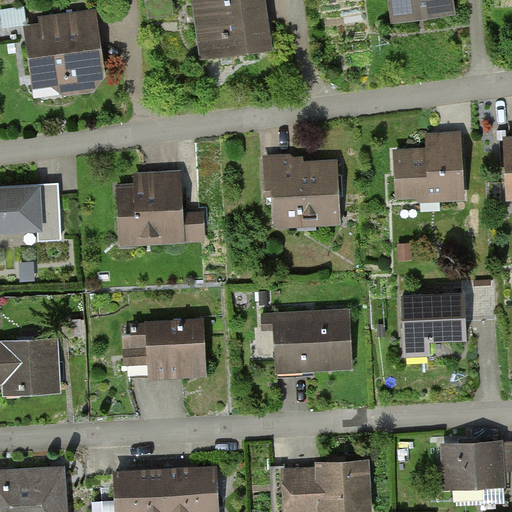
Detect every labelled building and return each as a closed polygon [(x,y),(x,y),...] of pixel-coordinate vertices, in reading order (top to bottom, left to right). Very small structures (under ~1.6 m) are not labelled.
[(220,0),(197,3),(204,55),(269,46),(262,0),(220,0)] [(447,0),(393,0),(396,18),(449,11),(447,0)] [(27,23),(24,7),(2,11),(4,26),(27,23)] [(53,35),(29,38),(34,75),(56,72),(67,81),(68,91),(89,88),(98,78),(95,58),(100,52),(98,38),(93,39),(92,30),(83,31),(81,14),(50,18),(53,35)] [(464,196),(461,135),(440,137),(440,151),(396,153),(398,193),(441,191),(441,197),(464,196)] [(291,159),(266,160),(267,193),(274,192),(275,217),(279,221),(318,219),(318,221),(340,220),(337,164),(307,165),(304,169),(294,169),(294,161),(291,159)] [(118,189),(121,231),(138,230),(138,240),(204,237),(203,214),(183,215),(180,174),(158,175),(159,189),(152,189),(148,193),(142,188),(118,189)] [(37,189),(0,190),(0,231),(39,229),(40,240),(62,239),(59,195),(38,196),(37,189)] [(465,294),(404,296),(406,340),(466,337),(465,294)] [(276,313),(264,314),(264,328),(276,327),(279,368),(352,364),(350,312),(276,316),(276,313)] [(206,371),(203,322),(132,326),(134,348),(150,347),(151,374),(206,371)] [(57,339),(0,342),(0,381),(5,381),(6,392),(22,391),(22,392),(60,390),(57,339)] [(511,440),(445,444),(448,487),(459,487),(459,502),(504,499),(502,468),(511,467),(511,440)] [(321,469),(287,471),(289,506),(324,504),(324,511),(368,511),(366,460),(320,463),(321,469)] [(218,511),(216,469),(166,471),(168,511),(218,511)] [(63,511),(62,471),(0,473),(0,511),(63,511)] [(168,511),(166,471),(117,474),(118,511),(168,511)]
